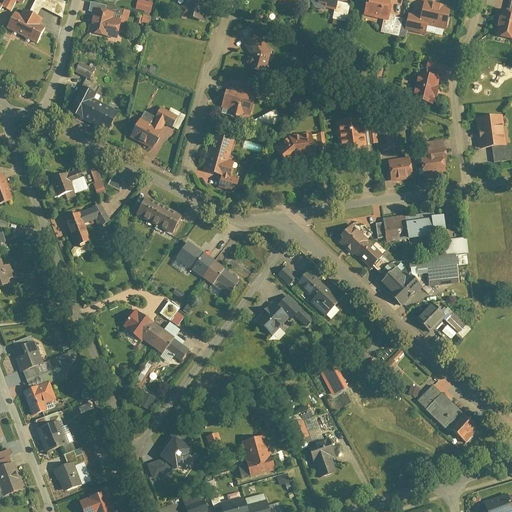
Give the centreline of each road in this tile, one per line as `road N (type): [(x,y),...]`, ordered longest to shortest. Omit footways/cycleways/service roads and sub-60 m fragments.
road 1 (residential): [(11,111),(9,132),(132,455)]
road 2 (residential): [(294,230),(511,435)]
road 3 (residential): [(132,455),(294,230)]
road 4 (residential): [(232,0),(204,75),(177,192)]
road 5 (residential): [(467,187),(452,87),(477,0)]
road 6 (residential): [(467,187),(304,212),(284,224)]
road 7 (residential): [(36,120),(177,192)]
road 8 (residential): [(0,377),(47,511)]
road 9 (residential): [(74,0),(36,120)]
